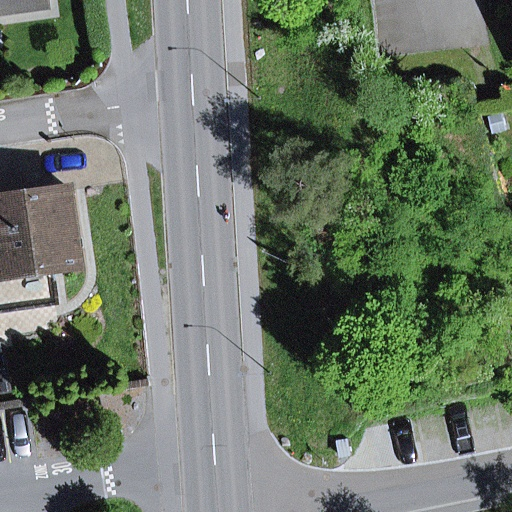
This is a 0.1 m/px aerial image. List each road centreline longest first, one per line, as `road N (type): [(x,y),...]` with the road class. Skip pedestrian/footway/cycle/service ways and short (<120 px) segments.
road 1 (primary): [(187,99),(214,511)]
road 2 (residential): [(511,457),(246,511)]
road 3 (residential): [(0,130),(187,99)]
